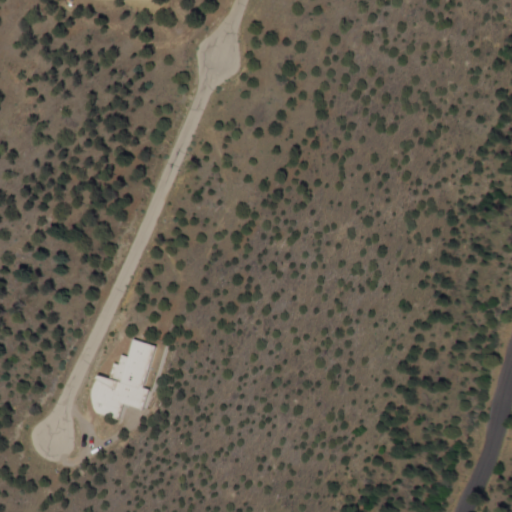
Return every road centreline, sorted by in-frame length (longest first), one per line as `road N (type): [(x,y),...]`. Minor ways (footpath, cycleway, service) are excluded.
road 1 (residential): [(237,0),(50,441)]
road 2 (residential): [(459,511),(489,450),(511,362)]
